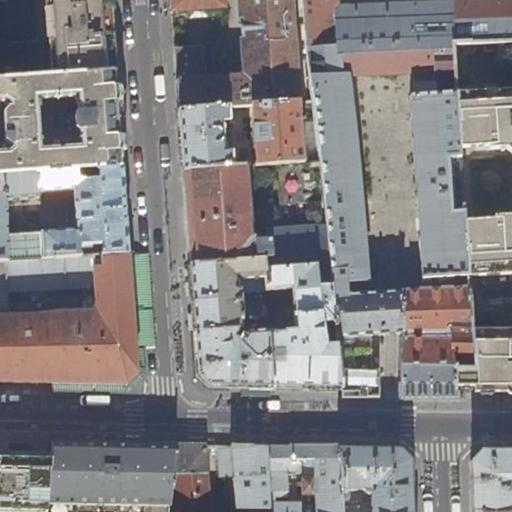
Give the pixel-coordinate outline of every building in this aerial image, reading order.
[(113,33),(110,0),(43,0),(47,42),(0,45),(0,82),(116,73),(113,33)] [(224,0),(169,0),(171,13),(225,8),(224,0)] [(303,0),(238,0),(242,44),(173,49),(174,65),(178,112),(313,102),(311,79),(303,0)] [(511,39),(511,0),(455,2),(411,4),(397,5),(384,5),(369,6),(337,7),(337,0),(303,0),(311,79),(345,77),(351,76),(387,75),(401,74),(414,74),(454,73),(452,42),(483,41),(502,40),(511,39)] [(503,48),(502,40),(483,41),(483,49),(503,48)] [(11,147),(11,151),(9,154),(0,154),(0,176),(122,167),(119,117),(116,73),(0,82),(0,105),(4,105),(8,107),(8,112),(3,117),(3,123),(0,123),(0,131),(4,131),(5,143),(11,147)] [(416,170),(423,278),(467,276),(464,221),(463,218),(463,211),(452,212),(448,158),(459,157),(459,147),(455,92),(454,73),(414,74),(415,95),(412,96),(416,170)] [(346,87),(345,77),(311,79),(313,102),(319,161),(329,267),(332,298),(361,295),(360,288),(360,283),(365,282),(346,87)] [(511,88),(455,92),(459,147),(489,145),(489,147),(506,147),(511,151),(511,212),(511,214),(494,215),(494,219),(464,221),(467,276),(511,273),(511,88)] [(313,102),(178,112),(180,140),(182,172),(319,161),(313,102)] [(188,267),(264,262),(265,272),(329,267),(319,161),(182,172),(185,219),(188,267)] [(0,262),(129,254),(126,212),(122,167),(0,176),(0,262)] [(0,382),(16,383),(126,385),(137,374),(132,310),(129,254),(0,262),(0,382)] [(264,262),(188,267),(192,311),(193,334),(240,330),(244,323),(242,294),(266,292),(265,272),(264,262)] [(332,298),(329,267),(265,272),(266,292),(291,291),(291,300),(287,301),(287,307),(292,307),(293,330),(268,331),(272,389),(280,389),(341,390),(332,298)] [(380,294),(361,295),(332,298),(341,390),(342,399),(381,399),(380,370),(372,371),(370,337),(383,336),(392,336),(400,335),(400,348),(401,400),(456,399),(455,386),(453,370),(474,370),(468,287),(423,290),(398,292),(390,293),(380,294)] [(511,329),(471,329),(474,370),(453,370),(455,386),(474,387),(475,393),(511,392),(511,329)] [(240,330),(193,334),(196,377),(207,388),(235,388),(272,389),(268,331),(247,333),(241,343),(236,340),(240,332),(240,330)] [(53,444),(51,458),(47,503),(170,506),(174,446),(146,445),(83,444),(53,444)] [(189,446),(174,446),(170,506),(169,511),(209,511),(209,498),(206,465),(205,446),(189,446)] [(289,448),(266,448),(268,494),(287,494),(286,474),(302,474),(303,494),(315,494),(316,507),(300,507),(300,504),(269,503),(269,509),(269,511),(341,511),(339,449),(339,446),(298,447),(289,447),(289,448)] [(268,494),(266,448),(253,447),(214,447),(216,464),(217,478),(232,477),(235,510),(269,509),(269,503),(268,494)] [(412,511),(412,481),(411,461),(400,450),(370,450),(339,449),(341,511),(412,511)] [(511,511),(511,451),(506,452),(481,452),(471,463),(472,487),(472,511),(511,511)] [(1,457),(0,457),(0,511),(30,511),(45,511),(47,503),(51,458),(1,457)]
